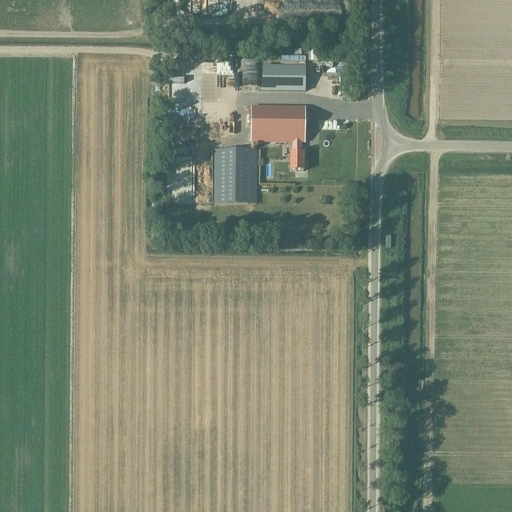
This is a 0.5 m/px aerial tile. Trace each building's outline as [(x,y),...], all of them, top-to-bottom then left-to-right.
[(305,92),(305,67),(262,67),(262,92),(305,92)] [(219,105),(220,79),(198,79),(197,94),(194,94),(194,104),(219,105)] [(304,143),(305,108),(251,107),(251,143),(292,143),(292,153),(290,153),(290,171),(303,171),(303,153),(301,153),(301,143),(304,143)] [(198,135),(207,145),(222,131),(213,121),(198,135)] [(256,205),(256,192),(256,151),(214,150),(214,204),(256,205)] [(196,190),(211,187),(209,175),(194,177),(196,190)] [(196,205),(211,206),(211,193),(197,192),(196,205)]
